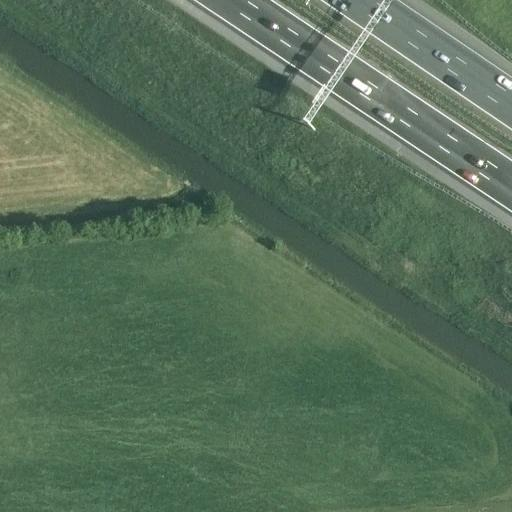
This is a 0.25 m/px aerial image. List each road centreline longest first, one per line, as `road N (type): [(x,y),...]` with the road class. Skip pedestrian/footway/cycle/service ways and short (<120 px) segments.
road 1 (motorway): [(224,0),(511,193)]
road 2 (motorway): [(511,102),(359,0)]
